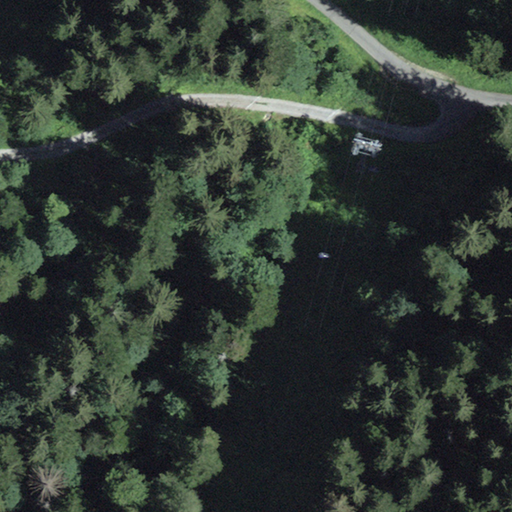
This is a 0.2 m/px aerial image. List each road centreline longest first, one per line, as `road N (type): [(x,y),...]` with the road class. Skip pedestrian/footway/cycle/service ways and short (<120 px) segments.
road 1 (track): [(0,153),(165,111),(289,111),(428,135),(455,120),(464,95)]
road 2 (unclassified): [(511,102),(422,81),(314,0)]
